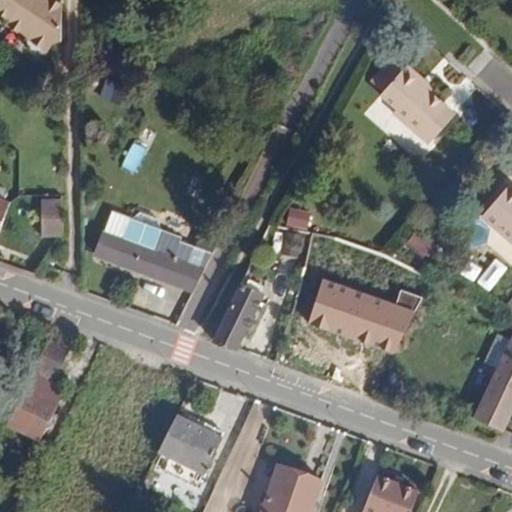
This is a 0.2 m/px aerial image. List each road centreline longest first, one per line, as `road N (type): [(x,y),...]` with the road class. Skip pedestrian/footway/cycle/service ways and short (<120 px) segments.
road 1 (tertiary): [(0,287),(511,468)]
road 2 (unknown): [(362,0),(185,350)]
